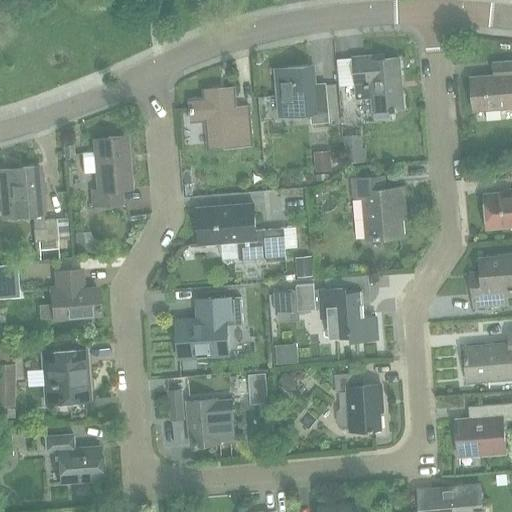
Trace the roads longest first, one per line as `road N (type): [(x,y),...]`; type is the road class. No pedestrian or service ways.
road 1 (residential): [(156,71),(166,212),(134,273),(126,310),(140,467),(172,482),(397,462),(420,436),(415,300),(445,263),(457,223),(431,10)]
road 2 (residential): [(156,71),(293,21),(364,9),(431,10)]
road 3 (residential): [(0,129),(156,71)]
